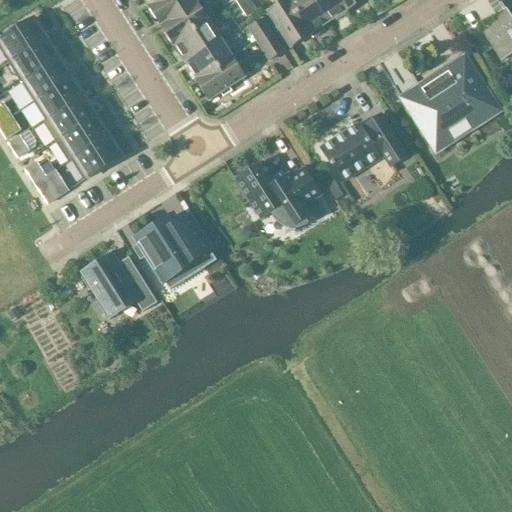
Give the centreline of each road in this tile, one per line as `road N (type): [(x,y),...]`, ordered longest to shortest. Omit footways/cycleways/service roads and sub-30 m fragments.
road 1 (residential): [(208,149),(438,0)]
road 2 (residential): [(208,149),(112,0)]
